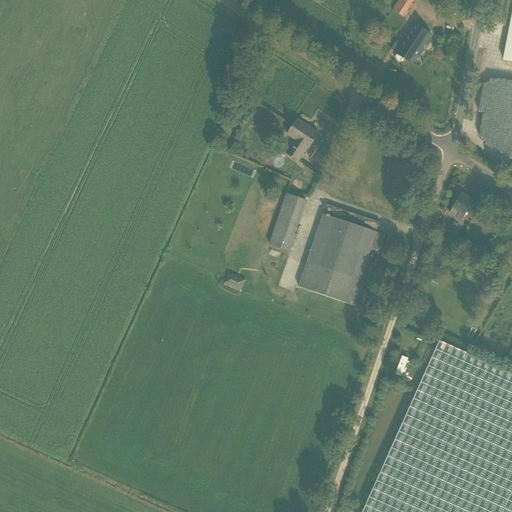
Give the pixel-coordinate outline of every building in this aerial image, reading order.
[(398,0),(398,1),(409,9),(414,0),(398,0)] [(422,48),(431,35),(416,25),(397,54),(398,55),(396,57),(402,61),(404,58),(412,64),(419,53),(421,54),(424,49),(422,48)] [(497,85),(511,87),(511,95),(508,114),(507,117),(511,117),(511,123),(511,124),(503,123),(507,103),(500,115),(488,108),(487,108),(481,139),(504,152),(511,153),(511,148),(510,147),(511,143),(511,78),(499,76),(497,85)] [(309,149),(319,133),(298,120),(288,135),(296,140),(287,153),(298,161),(307,148),(309,149)] [(270,244),(289,251),(306,200),(287,194),(270,244)] [(461,220),(473,202),(462,194),(450,213),(461,220)] [(380,222),(327,204),(299,287),(360,308),(374,268),(366,265),(372,249),(379,252),(385,235),(377,232),(380,222)] [(440,244),(436,256),(442,258),(447,245),(454,228),(447,225),(440,244)] [(241,292),(242,288),(246,280),(228,273),(223,285),(241,292)] [(511,511),(511,373),(439,341),(436,349),(428,367),(362,511),(511,511)] [(396,375),(401,377),(406,364),(408,358),(403,356),(396,375)]
